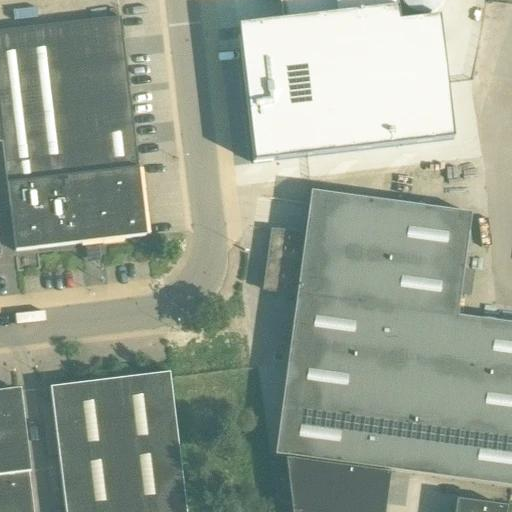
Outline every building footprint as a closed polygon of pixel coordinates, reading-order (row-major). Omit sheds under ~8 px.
[(334,0),(336,15),(236,27),(253,165),(453,142),(437,5),(399,9),(397,0),(334,0)] [(146,237),(120,17),(0,32),(0,140),(1,140),(15,252),(146,237)] [(276,231),(268,293),(296,297),(274,457),(511,489),(511,326),(456,319),(470,216),(310,194),(304,235),(276,231)] [(168,375),(49,389),(64,511),(185,511),(169,380),(168,375)] [(31,511),(17,393),(0,394),(0,511),(31,511)] [(284,461),(289,511),(383,511),(389,476),(284,461)] [(505,511),(505,509),(457,503),(455,511),(505,511)]
